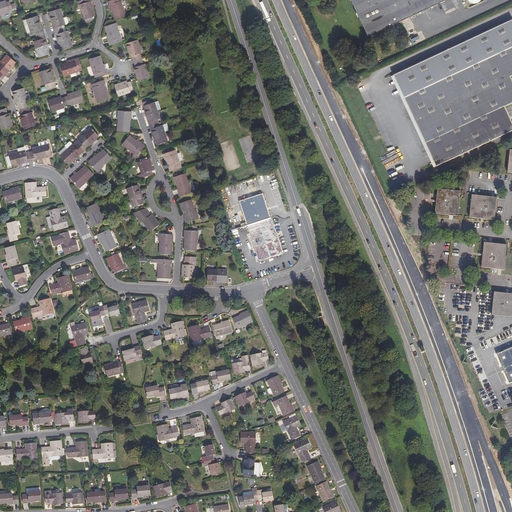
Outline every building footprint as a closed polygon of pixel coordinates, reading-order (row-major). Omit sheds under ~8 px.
[(92,0),(82,0),(79,1),(85,19),(95,16),(93,7),(91,1),(92,1),(92,0)] [(111,4),(116,19),(126,16),(121,0),(111,0),(108,1),(109,5),(111,4)] [(351,0),(368,36),(443,0),(351,0)] [(6,1),(0,2),(0,15),(10,12),(9,10),(12,9),(10,2),(7,3),(6,1)] [(60,9),(50,12),(51,15),(52,18),(51,18),(52,22),(53,21),(55,27),(54,28),(56,35),(57,34),(59,41),(58,41),(59,44),(60,44),(61,47),(62,50),(72,47),(67,31),(64,32),(62,26),(65,25),(63,18),(60,9)] [(37,16),(27,19),(30,28),(31,32),(32,35),(36,34),(38,40),(34,41),(39,57),(50,54),(49,51),(48,48),(49,48),(47,44),(46,44),(45,39),(46,38),(43,31),(42,32),(40,25),(41,25),(40,22),(39,22),(38,19),(37,16)] [(511,19),(393,76),(436,166),(511,130),(511,121),(505,107),(511,103),(511,80),(510,76),(511,75),(511,19)] [(109,41),(110,45),(123,41),(117,23),(106,26),(111,41),(109,41)] [(134,67),(139,80),(150,77),(145,64),(144,64),(140,53),(142,53),(138,40),(127,43),(131,57),(132,56),(136,67),(134,67)] [(15,62),(8,55),(0,63),(0,79),(0,80),(1,80),(6,75),(5,74),(9,69),(10,70),(12,68),(11,67),(13,64),(15,62)] [(100,56),(90,59),(96,77),(108,73),(107,70),(105,71),(100,56)] [(76,60),(61,65),(64,76),(71,74),(79,71),(83,70),(79,58),(76,59),(76,60)] [(51,68),(40,72),(44,85),(46,84),(47,90),(55,87),(53,82),(55,81),(51,68)] [(104,80),(92,84),(98,102),(109,99),(104,84),(105,83),(104,80)] [(128,81),(115,85),(119,96),(131,92),(130,90),(134,89),(131,82),(128,83),(128,81)] [(24,88),(13,91),(17,104),(19,104),(22,115),(21,115),(25,128),(36,125),(32,112),(30,112),(27,101),(28,101),(24,88)] [(61,96),(49,100),(52,111),(57,110),(64,107),(65,107),(64,105),(71,103),(71,105),(84,101),(80,90),(68,94),(69,96),(62,98),(61,96)] [(150,99),(143,102),(146,108),(147,111),(146,112),(147,115),(148,115),(150,121),(149,122),(151,129),(152,129),(155,135),(154,135),(155,139),(156,139),(157,141),(158,144),(168,141),(163,125),(160,126),(158,119),(161,118),(155,102),(152,103),(150,99)] [(6,108),(0,110),(0,121),(3,130),(13,126),(9,113),(8,114),(6,108)] [(132,112),(119,110),(118,119),(119,119),(118,131),(130,132),(130,120),(131,120),(132,112)] [(76,146),(74,144),(61,156),(68,164),(71,161),(73,159),(74,160),(76,158),(76,157),(81,152),(81,153),(87,148),(86,147),(91,143),(92,143),(95,141),(94,140),(96,138),(99,136),(91,128),(79,139),(81,142),(76,146)] [(130,135),(123,144),(137,156),(146,146),(143,144),(142,145),(137,141),(130,135)] [(9,154),(12,165),(15,164),(18,163),(19,164),(22,163),(22,162),(28,161),(29,162),(36,160),(35,159),(42,157),(42,158),(46,157),(46,156),(49,155),(52,154),(49,144),(48,144),(40,146),(32,148),(33,151),(26,153),(25,150),(9,154)] [(88,162),(97,172),(104,166),(112,158),(104,149),(96,157),(95,156),(88,162)] [(176,150),(163,154),(165,157),(166,157),(168,163),(171,171),(182,168),(176,150)] [(149,158),(139,162),(143,174),(141,175),(142,178),(153,175),(152,171),(153,171),(149,158)] [(77,173),(71,178),(80,188),(86,182),(94,174),(86,166),(78,173),(77,173)] [(186,173),(175,177),(178,188),(177,188),(180,196),(193,192),(190,184),(189,184),(186,173)] [(36,183),(26,183),(26,198),(37,197),(37,196),(46,196),(46,187),(40,188),(40,189),(37,189),(36,183)] [(134,207),(144,204),(143,200),(142,198),(143,197),(141,190),(140,190),(139,188),(138,185),(127,188),(134,207)] [(461,189),(438,186),(436,198),(433,198),(433,200),(436,200),(434,212),(458,215),(461,189)] [(11,191),(4,193),(6,202),(22,198),(19,187),(14,188),(15,190),(11,191)] [(498,196),(472,192),(469,216),(481,217),(481,220),(483,221),(483,218),(495,219),(498,196)] [(262,194),(237,202),(244,226),(270,218),(262,194)] [(192,199),(181,203),(184,214),(183,214),(186,222),(199,218),(196,210),(195,210),(192,199)] [(97,203),(86,208),(91,218),(90,219),(94,227),(106,221),(102,213),(101,214),(97,203)] [(58,209),(50,211),(52,220),(51,220),(53,227),(54,230),(68,227),(66,216),(59,218),(58,215),(60,214),(58,209)] [(149,212),(140,220),(142,223),(143,221),(151,231),(160,224),(152,214),(151,215),(149,212)] [(271,219),(245,226),(256,263),(283,254),(271,219)] [(9,236),(11,242),(18,240),(16,234),(19,233),(16,221),(7,223),(9,230),(11,236),(9,236)] [(107,252),(117,247),(109,229),(97,235),(99,238),(100,238),(103,243),(107,252)] [(198,231),(185,230),(184,239),(185,239),(185,251),(196,251),(197,240),(198,240),(198,231)] [(60,235),(51,237),(54,246),(62,244),(65,254),(79,250),(76,240),(70,242),(69,238),(70,238),(68,232),(60,234),(60,235)] [(160,254),(172,255),(172,244),(173,244),(173,235),(160,234),(160,243),(161,243),(160,254)] [(507,243),(484,240),(483,251),(479,251),(479,254),(482,254),(481,265),(504,268),(507,243)] [(14,246),(6,248),(8,254),(9,260),(8,261),(9,266),(16,264),(15,259),(18,258),(14,246)] [(126,268),(125,264),(123,265),(118,253),(108,258),(113,270),(114,269),(115,273),(126,268)] [(197,257),(186,257),(186,261),(185,261),(184,265),(183,264),(182,277),(194,278),(194,265),(196,265),(197,257)] [(172,260),(152,259),(152,263),(159,263),(158,278),(170,279),(170,270),(170,264),(172,264),(172,260)] [(81,271),(73,273),(76,282),(91,278),(89,267),(84,268),(85,270),(81,271)] [(24,268),(14,270),(16,280),(19,279),(20,281),(19,282),(20,286),(27,284),(26,278),(27,278),(24,268)] [(228,270),(208,269),(207,280),(210,281),(214,281),(214,282),(221,282),(221,281),(224,281),(227,281),(228,270)] [(72,289),(68,276),(58,278),(60,285),(56,286),(56,284),(51,286),(53,294),(62,291),(62,292),(72,289)] [(505,293),(494,292),(491,315),(511,317),(511,293),(507,293),(508,290),(505,290),(505,293)] [(53,313),(50,299),(39,301),(41,308),(37,309),(37,307),(32,309),(34,317),(43,315),(53,313)] [(147,300),(133,304),(135,314),(136,314),(139,323),(147,321),(145,315),(144,316),(143,312),(149,311),(147,300)] [(90,313),(92,322),(102,319),(101,316),(110,314),(110,317),(121,314),(118,305),(109,308),(108,305),(99,308),(99,311),(90,313)] [(234,319),(238,328),(252,321),(248,311),(244,313),(244,314),(241,316),(234,319)] [(32,328),(29,317),(26,318),(26,319),(22,320),(14,322),(17,332),(32,328)] [(186,335),(182,321),(172,324),(173,330),(170,331),(170,330),(164,332),(166,339),(175,337),(175,338),(186,335)] [(232,332),(229,321),(225,322),(225,323),(221,324),(214,326),(216,336),(232,332)] [(75,337),(78,346),(86,343),(85,338),(84,338),(83,335),(89,333),(86,323),(72,327),(74,337),(75,337)] [(0,336),(11,334),(8,324),(1,326),(0,326),(0,336)] [(199,325),(189,328),(193,342),(203,339),(203,338),(211,336),(209,328),(204,329),(204,330),(201,331),(199,325)] [(153,335),(143,338),(146,349),(156,346),(156,345),(162,343),(159,336),(156,337),(156,338),(154,338),(153,335)] [(129,351),(123,352),(125,361),(137,358),(136,355),(142,353),(140,346),(134,348),(135,349),(129,351)] [(87,347),(80,349),(81,354),(80,355),(83,365),(94,362),(91,352),(88,353),(87,350),(88,350),(87,347)] [(511,347),(497,354),(508,383),(511,381),(511,347)] [(261,353),(251,356),(253,366),(263,364),(263,361),(265,360),(265,361),(269,360),(267,353),(261,354),(261,353)] [(232,364),(234,374),(245,372),(244,369),(246,369),(246,370),(250,369),(247,355),(243,356),(244,362),(243,363),(242,362),(232,364)] [(109,364),(105,365),(108,376),(124,372),(121,362),(113,364),(109,365),(109,364)] [(212,377),(213,384),(219,383),(218,381),(225,380),(231,379),(229,370),(217,372),(217,375),(212,377)] [(278,376),(268,381),(275,395),(284,391),(281,384),(279,380),(280,379),(278,376)] [(197,385),(191,387),(193,394),(198,393),(198,392),(204,390),(210,389),(208,380),(196,383),(197,385)] [(158,386),(146,388),(148,397),(154,396),(160,394),(160,396),(166,394),(165,387),(159,389),(158,386)] [(181,387),(169,390),(171,399),(177,397),(183,396),(183,397),(189,396),(188,389),(182,390),(181,387)] [(246,392),(236,397),(240,406),(251,402),(250,401),(255,399),(252,392),(249,393),(249,394),(247,395),(246,392)] [(290,404),(286,396),(277,401),(284,415),(294,410),(293,407),(291,408),(290,404)] [(235,409),(231,399),(221,403),(223,406),(221,407),(220,406),(217,408),(220,414),(225,412),(226,413),(235,409)] [(89,410),(79,411),(80,422),(90,421),(90,418),(92,418),(92,419),(96,418),(95,411),(89,411),(89,410)] [(39,416),(33,417),(34,424),(40,423),(40,422),(46,421),(52,421),(52,412),(39,413),(39,416)] [(67,413),(57,414),(58,424),(68,423),(68,420),(70,420),(70,421),(74,420),(73,413),(67,413)] [(10,416),(11,425),(17,424),(23,424),(24,425),(29,424),(29,417),(22,418),(22,415),(10,416)] [(297,415),(283,422),(288,431),(289,431),(292,439),(300,436),(298,431),(297,431),(295,428),(301,425),(297,415)] [(188,425),(183,426),(185,434),(194,432),(194,433),(204,431),(202,417),(191,419),(192,425),(189,426),(188,425)] [(168,424),(157,426),(160,441),(170,439),(170,438),(179,436),(178,427),(172,428),(173,430),(169,431),(168,424)] [(256,432),(241,432),(241,443),(248,443),(248,447),(247,447),(247,452),(255,452),(255,443),(256,443),(256,432)] [(307,438),(294,445),(299,454),(303,462),(311,459),(308,454),(306,451),(312,448),(307,438)] [(63,455),(62,441),(51,442),(52,448),(48,449),(48,447),(42,448),(43,456),(52,455),(52,456),(63,455)] [(88,456),(87,442),(76,443),(77,449),(73,449),(73,448),(68,448),(68,457),(78,456),(78,457),(88,456)] [(38,457),(36,443),(26,444),(26,450),(23,450),(23,449),(17,450),(18,458),(27,457),(27,458),(38,457)] [(99,450),(93,450),(94,459),(103,458),(114,457),(113,443),(102,444),(102,451),(99,451),(99,450)] [(214,444),(205,446),(207,456),(205,456),(207,466),(210,465),(212,475),(221,473),(218,463),(216,463),(214,455),(216,454),(214,444)] [(0,461),(13,460),(12,450),(5,451),(1,451),(0,450),(0,449),(0,461)] [(255,459),(245,458),(244,475),(259,476),(260,463),(255,463),(255,459)] [(318,461),(308,466),(315,481),(324,477),(321,469),(319,465),(320,465),(318,461)] [(326,482),(317,486),(324,501),(335,496),(333,493),(332,493),(330,490),(326,482)] [(164,483),(154,486),(157,496),(167,493),(166,491),(168,490),(168,491),(172,490),(170,483),(164,484),(164,483)] [(151,494),(150,486),(149,486),(144,486),(137,487),(138,490),(132,490),(132,497),(138,497),(138,495),(144,495),(151,494)] [(244,496),(243,496),(245,505),(255,503),(255,500),(264,499),(264,502),(274,500),(273,491),(263,493),(263,490),(257,491),(257,488),(252,489),(253,491),(253,495),(244,496)] [(129,498),(128,489),(115,490),(115,493),(110,494),(110,501),(116,500),(116,499),(122,498),(129,498)] [(63,503),(62,493),(52,494),(50,494),(50,490),(45,491),(46,502),(50,502),(50,501),(53,501),(53,504),(63,503)] [(42,500),(41,491),(28,492),(29,495),(23,495),(23,503),(29,502),(29,501),(35,500),(42,500)] [(106,491),(87,492),(88,501),(94,501),(101,500),(101,501),(107,501),(106,491)] [(73,494),(67,495),(67,502),(71,502),(71,501),(73,501),(74,504),(84,503),(83,492),(72,493),(73,494)] [(13,493),(0,494),(1,503),(7,503),(13,502),(13,503),(19,503),(19,496),(13,496),(13,493)] [(337,501),(323,507),(325,511),(338,511),(341,511),(337,501)]
